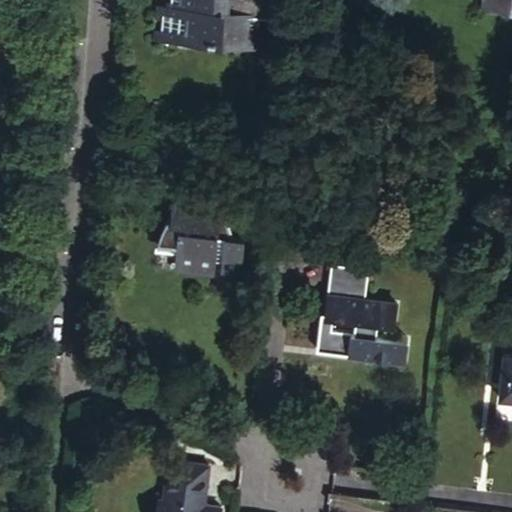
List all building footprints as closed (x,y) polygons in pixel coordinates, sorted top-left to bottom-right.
[(162,0),(162,7),(158,7),(156,37),(252,45),(254,14),(264,15),(265,0),(162,0)] [(234,277),(239,240),(226,238),(227,231),(227,226),(226,217),(224,212),(222,207),(217,201),(217,197),(200,196),(200,193),(169,191),(165,222),(163,221),(158,229),(155,236),(152,243),(152,247),(171,249),(169,267),(208,272),(209,264),(216,265),(215,275),(234,277)] [(332,257),(331,263),(365,266),(364,273),(369,273),(371,261),(332,257)] [(361,355),(401,359),(404,336),(375,333),(377,319),(393,321),(395,302),(362,298),(364,273),(365,266),(331,263),(327,262),(321,312),(319,312),(313,349),(346,353),(347,345),(363,347),(361,355)] [(497,395),(511,396),(511,351),(501,350),(497,395)] [(202,469),(163,463),(157,503),(152,502),(150,511),(214,511),(197,509),(193,509),(195,502),(199,494),(202,469)]
